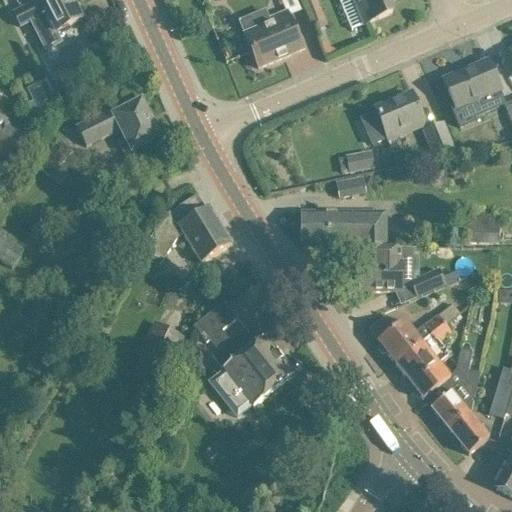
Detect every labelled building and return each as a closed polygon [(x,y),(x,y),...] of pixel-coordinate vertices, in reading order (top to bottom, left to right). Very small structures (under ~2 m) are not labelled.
[(69,0),(43,0),(13,16),(20,29),(32,23),(47,52),(62,45),(57,35),(81,23),(69,0)] [(327,27),(315,0),(306,0),(300,3),(313,33),(327,27)] [(350,0),(362,28),(392,15),(388,4),(396,0),(350,0)] [(274,25),(244,38),(258,71),(303,52),(295,34),(287,14),(272,21),(274,25)] [(487,64),(444,82),(451,100),(455,108),(449,110),(459,132),(476,125),(474,121),(498,110),(493,99),(501,95),(495,82),(487,64)] [(46,82),(28,91),(33,103),(39,117),(55,100),(46,82)] [(376,115),(361,121),(372,147),(387,141),(388,142),(424,127),(419,114),(411,96),(375,111),(376,115)] [(125,158),(143,149),(160,140),(141,103),(113,117),(110,112),(93,122),(76,130),(87,150),(120,132),(123,138),(117,142),(125,158)] [(511,103),(503,107),(511,127),(511,103)] [(35,114),(19,139),(26,143),(42,119),(35,114)] [(0,129),(0,153),(2,155),(14,138),(18,132),(6,125),(2,131),(0,129)] [(436,162),(442,159),(454,154),(443,126),(424,134),(436,162)] [(59,142),(36,166),(58,187),(68,176),(60,169),(73,156),(59,142)] [(372,153),(346,158),(349,178),(376,173),(372,153)] [(454,154),(442,159),(448,173),(460,167),(454,154)] [(340,201),(366,195),(363,179),(337,184),(340,201)] [(201,266),(215,258),(232,248),(208,210),(205,212),(197,198),(165,218),(142,254),(160,266),(182,234),(201,266)] [(385,215),(321,215),(301,215),(301,251),(362,251),(385,250),(385,215)] [(499,245),(499,221),(461,219),(459,243),(499,245)] [(0,262),(12,271),(27,249),(0,230),(0,262)] [(360,294),(380,294),(402,294),(402,264),(401,264),(401,250),(385,250),(362,251),(362,264),(360,264),(360,294)] [(439,272),(410,285),(416,300),(445,287),(439,272)] [(237,420),(252,408),(253,410),(294,379),(263,339),(256,345),(245,331),(230,343),(222,333),(237,321),(224,305),(208,317),(194,329),(207,345),(210,343),(218,353),(212,358),(224,373),(209,385),(237,420)] [(395,366),(445,327),(460,315),(452,306),(415,336),(405,323),(395,330),(386,319),(369,333),(395,366)] [(446,385),(456,372),(454,371),(447,377),(440,367),(450,359),(440,346),(452,336),(445,327),(395,366),(423,402),(430,397),(446,385)] [(145,341),(137,358),(168,374),(176,357),(145,341)] [(467,379),(471,355),(461,352),(456,372),(446,385),(430,397),(437,406),(431,411),(446,430),(467,413),(469,414),(472,411),(475,394),(465,382),(467,379)] [(511,387),(508,386),(509,375),(501,373),(489,417),(504,421),(505,418),(506,418),(511,397),(511,387)] [(468,457),(484,445),(489,440),(471,418),(475,415),(472,411),(469,414),(467,413),(446,430),(468,457)] [(511,454),(511,457),(494,490),(511,499),(511,441),(506,451),(511,454)]
